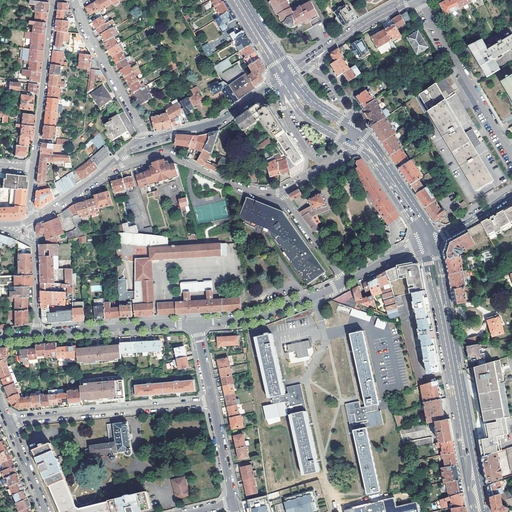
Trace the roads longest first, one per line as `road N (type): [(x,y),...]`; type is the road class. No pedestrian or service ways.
road 1 (secondary): [(470,454),(429,241)]
road 2 (residential): [(7,420),(212,401)]
road 3 (residential): [(418,0),(511,155)]
road 4 (residential): [(33,167),(52,0)]
road 5 (residential): [(127,162),(161,153),(236,186),(281,192)]
road 6 (residential): [(195,323),(37,335)]
road 7 (residential): [(344,282),(267,315),(195,323)]
road 8 (residential): [(284,75),(218,120),(145,139)]
road 9 (residential): [(145,139),(76,5)]
road 10 (secondary): [(412,0),(284,75)]
